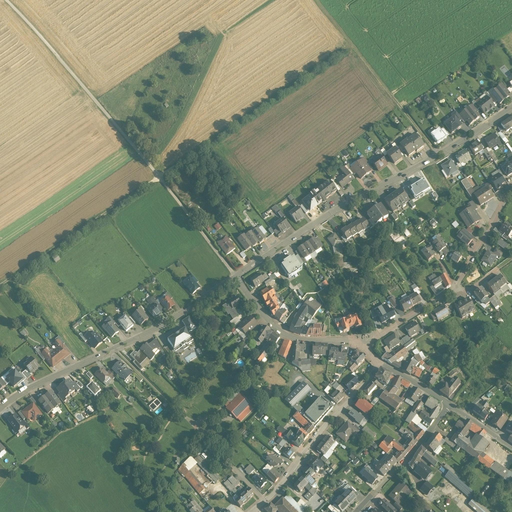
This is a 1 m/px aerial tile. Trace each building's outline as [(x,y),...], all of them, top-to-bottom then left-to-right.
[(501,88),(500,87),(496,91),(504,101),(509,98),(506,94),(501,88)] [(504,101),(496,91),(491,94),(492,95),(497,102),(499,105),(504,101)] [(486,98),(481,101),(489,112),(494,108),(489,101),(486,98)] [(489,112),(481,101),(477,105),(479,109),(485,115),(489,112)] [(476,114),(471,107),(466,111),(474,122),(479,118),(476,114)] [(474,122),(466,111),(461,115),(466,121),(470,125),(474,122)] [(459,117),(455,112),(451,116),(454,119),(454,118),(458,123),(462,120),(459,117)] [(454,119),(444,126),(451,134),(461,127),(458,123),(454,118),(454,119)] [(511,118),(501,126),(504,131),(505,130),(506,132),(511,128),(511,118)] [(448,136),(443,129),(440,131),(446,138),(448,136)] [(439,130),(435,133),(435,132),(434,132),(430,136),(437,144),(438,144),(441,141),(442,142),(446,139),(440,131),(439,130)] [(408,142),(416,151),(415,151),(416,153),(417,152),(416,152),(423,147),(424,147),(419,141),(415,135),(415,136),(408,142)] [(494,135),(484,141),(487,145),(486,145),(489,150),(499,143),(494,135)] [(408,141),(400,146),(399,146),(404,151),(408,157),(409,157),(408,157),(415,151),(416,151),(408,142),(408,141)] [(477,143),(469,148),(475,156),(483,151),(477,143)] [(387,155),(386,155),(387,155),(394,164),(395,164),(399,161),(399,160),(401,159),(396,151),(394,149),(387,155)] [(488,153),(486,150),(482,152),(488,160),(491,158),(488,153)] [(464,151),(458,155),(459,156),(456,158),(459,163),(460,165),(469,159),(464,151)] [(378,158),(375,160),(376,162),(372,164),(378,172),(386,166),(380,158),(379,157),(378,158)] [(450,161),(441,167),(448,178),(457,172),(455,168),(450,161)] [(353,169),(353,170),(356,174),(361,180),(370,172),(366,166),(363,162),(362,162),(353,169)] [(510,164),(508,166),(508,165),(505,167),(505,168),(502,170),(505,175),(506,174),(507,177),(511,173),(511,171),(511,170),(511,164),(510,164)] [(340,171),(345,176),(343,178),(342,177),(336,181),(339,185),(342,188),(347,184),(352,179),(352,180),(353,180),(344,168),(340,171)] [(499,176),(495,178),(495,177),(490,180),(492,185),(497,192),(499,191),(498,190),(500,189),(501,186),(504,184),(500,179),(499,176)] [(415,201),(431,192),(423,180),(408,190),(411,195),(415,201)] [(336,192),(329,182),(318,191),(325,201),(336,192)] [(408,197),(411,195),(408,190),(406,187),(403,190),(408,197)] [(471,189),(466,192),(472,202),(473,202),(476,200),(474,197),(475,196),(471,189)] [(486,189),(481,192),(487,202),(493,199),(488,192),(487,189),(486,189)] [(325,201),(318,191),(313,195),(313,194),(310,197),(317,206),(322,202),(324,204),(326,202),(325,201)] [(400,191),(392,196),(400,208),(408,202),(400,191)] [(487,202),(481,192),(475,196),(474,197),(476,200),(480,206),(487,202)] [(400,208),(392,196),(385,202),(393,213),(400,208)] [(309,213),(317,206),(310,197),(302,203),(303,205),(309,213)] [(472,202),(467,205),(470,210),(472,209),(473,212),(477,209),(473,202),(472,202)] [(309,213),(303,205),(300,208),(306,215),(309,213)] [(276,206),(271,209),(273,211),(274,211),(277,215),(277,214),(280,212),(276,206)] [(388,217),(380,206),(367,215),(370,220),(375,226),(388,217)] [(470,210),(460,216),(468,228),(479,221),(473,212),(472,209),(470,210)] [(298,210),(290,216),(296,223),(303,218),(298,210)] [(358,224),(363,231),(363,232),(364,232),(369,228),(366,224),(363,220),(358,224)] [(283,221),(276,227),(281,234),(282,234),(289,229),(283,221)] [(363,231),(358,224),(357,223),(352,227),(358,234),(357,234),(358,235),(363,232),(363,231)] [(511,230),(509,227),(505,225),(499,232),(503,235),(507,238),(511,234),(511,231),(511,230)] [(276,227),(275,226),(273,228),(276,231),(273,232),(274,234),(278,238),(282,235),(282,234),(281,234),(276,227)] [(352,227),(352,226),(346,230),(352,237),(352,238),(357,234),(358,234),(352,227)] [(346,230),(346,229),(340,233),(343,237),(347,241),(352,237),(346,230)] [(258,230),(255,232),(255,233),(253,235),(259,243),(260,244),(265,240),(258,230)] [(397,230),(393,233),(391,231),(385,235),(387,238),(389,237),(398,250),(407,243),(397,230)] [(469,238),(463,232),(461,234),(460,232),(457,235),(459,237),(457,238),(464,244),(467,246),(472,240),(469,238)] [(253,235),(251,233),(248,236),(249,237),(246,239),(252,247),(253,248),(259,243),(253,235)] [(334,235),(328,240),(332,246),(334,244),(336,247),(337,259),(342,258),(340,243),(334,235)] [(246,239),(244,236),(241,239),(241,240),(239,242),(238,240),(238,241),(246,252),(246,251),(252,247),(246,239)] [(225,237),(217,244),(226,256),(235,249),(225,237)] [(314,239),(308,243),(315,253),(320,249),(318,245),(314,240),(314,239)] [(433,245),(435,247),(439,253),(441,251),(445,248),(439,240),(433,245)] [(509,247),(499,240),(496,244),(506,251),(509,247)] [(315,253),(308,243),(303,247),(309,256),(315,253)] [(309,256),(303,247),(297,250),(301,256),(304,260),(309,256)] [(427,251),(422,255),(428,262),(434,257),(429,251),(428,250),(427,251)] [(496,257),(487,252),(482,262),(487,265),(488,262),(492,264),(496,257)] [(459,254),(457,253),(456,254),(455,253),(453,256),(450,255),(448,257),(451,259),(450,260),(457,264),(461,257),(458,255),(459,254)] [(52,258),(56,263),(60,260),(57,254),(52,258)] [(294,259),(300,267),(303,265),(303,264),(299,258),(298,257),(294,259)] [(288,279),(302,270),(300,267),(294,259),(294,258),(291,260),(290,258),(282,264),(283,265),(281,267),(281,268),(288,279)] [(277,273),(268,279),(270,282),(279,276),(277,273)] [(259,275),(250,281),(255,288),(263,283),(263,282),(259,275)] [(437,280),(431,284),(434,287),(434,288),(442,283),(443,284),(435,290),(438,295),(443,291),(451,286),(445,275),(437,280)] [(198,283),(192,276),(190,278),(191,280),(192,280),(196,285),(198,283)] [(506,285),(500,277),(493,282),(499,290),(506,285)] [(196,285),(192,280),(191,280),(188,282),(187,282),(185,284),(185,286),(192,295),(199,289),(196,285)] [(273,281),(265,286),(267,289),(269,288),(270,290),(273,288),(276,286),(273,281)] [(493,282),(487,287),(493,295),(499,290),(493,282)] [(267,289),(260,294),(265,303),(269,301),(268,300),(273,296),(274,296),(271,292),(270,290),(269,288),(267,289)] [(417,288),(413,291),(415,295),(416,295),(416,296),(421,293),(417,288)] [(487,297),(481,289),(474,295),(478,300),(480,302),(484,299),(487,297)] [(416,296),(416,295),(415,295),(408,299),(412,307),(420,303),(416,296)] [(273,296),(268,300),(269,301),(265,303),(265,304),(267,308),(268,307),(271,311),(276,308),(278,307),(277,306),(276,304),(275,303),(276,302),(277,301),(276,301),(273,296)] [(167,299),(165,301),(164,300),(163,300),(161,302),(161,303),(167,311),(174,306),(170,301),(168,298),(167,299)] [(393,298),(388,301),(391,304),(394,308),(398,305),(393,298)] [(495,303),(492,298),(488,301),(495,309),(498,306),(495,303)] [(232,301),(226,305),(228,307),(228,308),(226,309),(229,315),(229,314),(233,320),(237,318),(238,317),(234,310),(241,305),(237,299),(233,302),(232,301)] [(408,299),(399,304),(401,307),(400,307),(401,309),(402,308),(404,312),(412,307),(408,299)] [(467,299),(455,307),(462,319),(465,317),(465,316),(470,313),(472,313),(475,311),(467,299)] [(307,302),(302,309),(306,313),(312,306),(307,302)] [(321,307),(315,302),(312,306),(318,311),(321,307)] [(162,310),(156,303),(154,305),(155,306),(160,312),(162,310)] [(450,303),(443,306),(447,312),(452,309),(450,303)] [(160,312),(155,306),(148,312),(148,313),(149,314),(150,314),(154,319),(161,313),(160,312)] [(312,306),(306,313),(313,318),(317,312),(318,311),(312,306)] [(443,306),(433,312),(438,321),(448,315),(447,312),(443,306)] [(388,312),(385,307),(383,308),(390,320),(394,317),(390,310),(388,312)] [(276,308),(271,311),(270,311),(274,318),(279,311),(276,308)] [(390,320),(383,308),(375,312),(378,317),(382,324),(390,320)] [(302,309),(295,320),(291,327),(289,332),(300,336),(303,331),(300,330),(301,328),(300,327),(302,322),(306,313),(302,309)] [(281,313),(279,311),(274,318),(279,322),(286,313),(284,311),(283,311),(281,313)] [(311,320),(309,319),(306,324),(310,325),(312,321),(313,322),(319,314),(317,312),(313,318),(311,320)] [(140,313),(134,318),(137,322),(141,326),(148,321),(143,315),(141,313),(140,313)] [(114,322),(110,317),(106,320),(110,325),(111,324),(113,326),(115,324),(114,322)] [(127,320),(125,317),(119,323),(118,323),(120,326),(126,332),(133,326),(127,320)] [(347,318),(347,319),(345,319),(345,320),(348,328),(355,326),(352,318),(352,317),(350,318),(349,317),(348,317),(348,318),(347,318)] [(352,318),(355,326),(356,329),(361,327),(360,322),(358,317),(352,318)] [(188,333),(189,333),(196,329),(189,318),(182,323),(186,329),(188,333)] [(233,320),(230,323),(233,328),(240,322),(237,318),(233,320)] [(242,325),(239,328),(242,332),(253,322),(250,318),(242,325)] [(348,328),(345,320),(340,322),(342,328),(343,333),(349,331),(348,328)] [(240,322),(233,328),(236,331),(239,328),(242,325),(240,322)] [(253,322),(242,332),(245,335),(249,332),(257,326),(253,322)] [(306,324),(302,322),(300,327),(301,328),(300,330),(303,331),(300,336),(306,337),(310,330),(308,329),(310,325),(306,324)] [(415,323),(405,329),(410,338),(420,332),(415,323)] [(107,327),(106,328),(106,331),(112,338),(118,332),(113,326),(111,324),(110,325),(107,327)] [(322,327),(311,327),(311,330),(310,330),(306,337),(320,337),(322,327)] [(263,328),(255,339),(261,343),(265,337),(269,332),(263,328)] [(167,341),(174,351),(181,346),(182,348),(186,346),(185,344),(192,339),(188,333),(186,329),(185,330),(185,329),(167,341)] [(249,332),(245,335),(242,338),(245,342),(252,336),(249,332)] [(102,343),(95,334),(91,337),(88,334),(88,335),(88,334),(85,336),(85,337),(88,341),(94,349),(102,343)] [(279,339),(272,334),(268,340),(271,342),(270,343),(272,344),(273,343),(275,344),(279,339)] [(394,335),(384,342),(388,348),(390,350),(400,343),(399,342),(394,335)] [(64,344),(59,337),(55,340),(57,342),(58,341),(62,346),(64,344)] [(407,337),(402,340),(405,346),(406,345),(410,342),(407,337)] [(284,340),(278,356),(283,359),(285,353),(290,342),(284,340)] [(62,346),(58,341),(57,342),(54,345),(57,348),(57,350),(56,351),(54,352),(61,361),(69,354),(62,346)] [(165,355),(157,341),(154,344),(157,348),(156,349),(164,356),(165,355)] [(414,341),(407,346),(406,345),(405,346),(403,348),(407,353),(416,346),(414,341)] [(146,350),(143,348),(140,351),(147,358),(150,361),(155,357),(151,354),(156,349),(157,348),(154,344),(153,343),(146,350)] [(245,343),(240,348),(245,352),(249,348),(245,343)] [(267,345),(263,350),(268,353),(272,348),(267,345)] [(320,345),(313,345),(312,356),(321,356),(320,352),(320,345)] [(327,346),(320,345),(320,352),(321,356),(329,356),(329,352),(327,352),(327,346)] [(343,349),(341,348),(339,350),(339,351),(337,361),(343,362),(344,362),(345,357),(346,353),(344,352),(344,351),(343,349)] [(390,350),(388,348),(385,351),(387,354),(386,354),(389,358),(393,355),(390,350)] [(393,355),(397,360),(407,353),(403,348),(393,355)] [(263,350),(259,356),(263,360),(268,353),(263,350)] [(339,351),(330,350),(329,352),(329,356),(328,360),(337,361),(339,351)] [(46,359),(42,354),(43,353),(42,351),(37,354),(43,361),(46,359)] [(54,352),(52,354),(51,355),(49,355),(46,351),(43,353),(42,354),(46,359),(53,368),(61,361),(54,352)] [(140,351),(136,355),(134,352),(130,356),(135,361),(139,366),(140,366),(147,358),(140,351)] [(184,358),(188,363),(198,356),(195,351),(184,358)] [(354,355),(350,360),(351,361),(348,364),(351,366),(348,369),(351,372),(357,366),(364,359),(356,351),(353,354),(354,355)] [(299,361),(298,361),(298,360),(298,354),(293,353),(292,364),(298,368),(302,372),(311,371),(309,360),(299,361)] [(393,355),(389,358),(386,354),(381,359),(382,360),(385,361),(391,365),(394,363),(397,360),(393,355)] [(38,367),(31,358),(26,362),(28,364),(24,366),(27,370),(31,374),(38,367)] [(139,366),(135,361),(133,363),(141,371),(143,369),(140,366),(139,366)] [(131,374),(120,362),(112,370),(124,382),(130,375),(131,374)] [(416,367),(407,362),(404,368),(402,371),(410,376),(415,368),(416,367)] [(418,364),(415,368),(411,374),(418,378),(422,372),(425,369),(422,366),(418,364)] [(19,383),(22,380),(18,375),(13,369),(8,373),(10,376),(3,382),(6,385),(9,383),(14,388),(19,383)] [(106,374),(102,369),(95,376),(103,383),(109,377),(106,374)] [(392,376),(380,369),(374,380),(379,383),(386,387),(390,380),(392,381),(394,382),(396,378),(392,376)] [(27,370),(22,374),(26,379),(26,380),(32,375),(31,374),(27,370)] [(115,377),(109,371),(106,374),(109,377),(112,381),(115,377)] [(142,380),(133,371),(131,374),(130,375),(134,379),(135,378),(140,383),(142,380)] [(20,384),(26,379),(22,374),(20,373),(18,375),(22,380),(19,383),(20,384)] [(344,384),(343,384),(348,389),(349,391),(358,383),(352,377),(344,384)] [(436,381),(430,377),(426,383),(432,387),(436,381)] [(402,381),(396,378),(394,382),(391,387),(391,388),(397,391),(398,391),(401,385),(402,381)] [(448,387),(445,385),(440,393),(448,399),(452,394),(460,385),(454,379),(448,387)] [(379,383),(374,380),(363,392),(368,395),(379,383)] [(441,380),(436,387),(439,390),(445,383),(441,380)] [(72,385),(69,381),(63,385),(70,395),(76,391),(76,390),(72,385)] [(339,386),(335,382),(334,383),(330,385),(332,387),(335,390),(339,386)] [(76,385),(75,383),(72,385),(76,390),(76,391),(77,392),(80,390),(76,385)] [(95,386),(92,383),(86,389),(89,392),(88,393),(91,396),(92,395),(95,397),(96,396),(97,397),(100,394),(99,393),(100,392),(98,389),(99,388),(96,385),(95,386)] [(288,398),(285,402),(292,409),(297,404),(310,391),(302,384),(288,398)] [(70,395),(63,385),(57,390),(60,394),(64,399),(65,399),(70,395)] [(330,385),(327,388),(324,392),(327,395),(329,394),(327,392),(332,387),(330,385)] [(339,386),(335,390),(336,392),(330,398),(337,404),(343,398),(339,394),(343,390),(340,386),(339,386)] [(387,390),(379,399),(396,410),(401,404),(392,397),(397,391),(391,388),(391,387),(390,386),(387,390)] [(382,391),(381,390),(377,394),(376,396),(377,397),(379,399),(387,390),(385,388),(382,391)] [(413,389),(407,398),(414,403),(415,403),(417,399),(421,394),(413,389)] [(121,396),(115,390),(112,393),(117,399),(121,396)] [(226,400),(229,402),(231,404),(240,395),(235,391),(226,400)] [(60,404),(51,393),(48,395),(45,397),(54,410),(57,407),(60,404)] [(64,399),(60,394),(57,396),(63,403),(66,401),(65,399),(64,399)] [(227,409),(226,410),(230,414),(228,416),(230,418),(232,416),(237,420),(240,423),(254,409),(240,395),(231,404),(227,409)] [(45,397),(42,400),(39,403),(48,414),(51,412),(54,410),(45,397)] [(428,400),(422,397),(419,401),(419,402),(423,405),(425,406),(428,400)] [(440,403),(430,397),(428,400),(425,406),(432,410),(431,412),(433,413),(432,414),(436,417),(439,413),(438,412),(440,409),(440,403)] [(310,425),(314,429),(333,409),(321,398),(305,415),(302,418),(310,425)] [(371,409),(361,400),(356,407),(363,412),(367,415),(371,409)] [(157,401),(150,408),(153,411),(161,404),(157,401)] [(415,407),(411,413),(405,422),(409,425),(411,423),(415,416),(419,418),(422,413),(419,410),(423,405),(419,402),(415,407)] [(488,405),(483,402),(479,407),(484,410),(488,405)] [(22,413),(26,418),(28,420),(32,417),(35,421),(41,416),(38,412),(39,412),(33,405),(33,404),(32,405),(30,407),(22,413)] [(300,416),(303,413),(304,412),(297,404),(292,409),(297,413),(300,416)] [(477,405),(472,412),(479,417),(480,417),(484,421),(487,417),(482,413),(484,410),(479,407),(477,405)] [(359,425),(364,420),(352,410),(348,415),(355,421),(355,422),(359,425)] [(26,418),(22,413),(21,411),(18,414),(23,421),(26,418)] [(302,418),(300,416),(297,413),(293,417),(307,430),(308,428),(307,428),(310,425),(302,418)] [(429,418),(422,413),(419,418),(421,420),(430,426),(433,421),(429,418)] [(498,414),(494,420),(491,423),(492,424),(493,425),(494,425),(500,429),(505,422),(502,419),(503,418),(498,414)] [(18,419),(15,416),(12,418),(11,418),(9,419),(9,421),(8,422),(12,426),(14,429),(17,433),(18,433),(24,428),(25,427),(21,423),(18,419)] [(419,418),(415,416),(411,423),(416,427),(418,424),(421,420),(419,418)] [(463,426),(459,423),(455,427),(460,430),(457,434),(463,438),(470,428),(473,425),(467,421),(463,426)] [(353,427),(348,423),(343,429),(342,428),(336,435),(345,443),(351,436),(354,438),(358,432),(353,427)] [(416,427),(411,423),(409,425),(418,433),(418,434),(415,436),(419,439),(424,434),(424,433),(416,427)] [(375,436),(362,424),(358,429),(360,430),(371,441),(375,436)] [(426,431),(418,424),(416,427),(424,433),(424,434),(426,431)] [(511,424),(502,437),(511,443),(511,424)] [(314,429),(310,425),(307,428),(308,428),(307,430),(303,432),(308,436),(314,429)] [(486,433),(473,425),(470,428),(478,433),(476,435),(481,439),(486,433)] [(303,432),(301,430),(296,436),(303,442),(308,436),(303,432)] [(303,442),(296,436),(296,437),(288,431),(287,433),(285,435),(286,435),(289,437),(290,436),(294,439),(293,440),(292,439),(291,441),(299,448),(303,442)] [(442,440),(435,434),(430,440),(437,445),(442,440)] [(463,438),(457,434),(451,442),(458,447),(460,448),(464,451),(470,444),(466,441),(463,438)] [(413,439),(409,435),(405,439),(408,441),(414,446),(417,442),(413,439)] [(473,439),(470,443),(470,444),(464,451),(476,461),(481,455),(489,444),(481,439),(476,435),(473,439)] [(330,437),(329,438),(327,437),(322,443),(329,449),(334,443),(331,440),(332,439),(330,437)] [(389,437),(378,447),(387,454),(393,447),(396,443),(389,437)] [(451,442),(446,438),(443,441),(451,447),(454,444),(451,442)] [(430,440),(425,447),(433,453),(438,446),(437,445),(430,440)] [(414,446),(408,441),(402,448),(408,453),(411,450),(414,446)] [(329,449),(322,443),(316,450),(318,451),(317,452),(320,454),(321,453),(324,455),(324,456),(329,449)] [(402,448),(396,443),(393,447),(401,454),(398,457),(402,460),(408,453),(402,448)] [(432,457),(421,447),(417,452),(422,456),(423,456),(431,463),(434,459),(432,457)] [(294,454),(288,449),(283,455),(289,459),(294,454)] [(331,451),(329,449),(324,456),(324,455),(323,457),(327,460),(333,453),(331,451)] [(415,455),(408,467),(414,473),(414,472),(420,465),(417,463),(419,460),(422,456),(417,452),(415,455)] [(494,464),(481,455),(476,461),(484,467),(485,466),(489,470),(494,464)] [(220,479),(198,456),(194,461),(216,484),(220,479)] [(382,465),(381,465),(388,471),(391,468),(392,469),(395,464),(396,462),(394,460),(389,456),(382,465)] [(273,459),(271,457),(266,461),(269,464),(273,468),(276,467),(279,464),(280,463),(276,460),(274,458),(273,459)] [(314,457),(313,458),(312,458),(310,459),(310,460),(306,465),(308,466),(313,471),(308,476),(310,478),(315,473),(316,472),(317,472),(319,471),(319,469),(322,465),(314,457)] [(379,463),(374,469),(383,477),(388,471),(381,465),(382,465),(379,463)] [(431,473),(421,464),(420,465),(414,472),(424,481),(431,473)] [(509,472),(494,464),(489,470),(503,480),(509,472)] [(204,490),(183,465),(179,470),(199,495),(204,490)] [(371,474),(373,472),(366,465),(364,468),(367,470),(371,474)] [(308,466),(302,472),(305,475),(307,476),(308,476),(313,471),(308,466)] [(251,469),(249,467),(244,471),(246,473),(249,476),(254,470),(252,468),(251,469)] [(270,471),(266,467),(264,468),(265,469),(263,471),(267,475),(271,471),(270,471)] [(460,477),(450,469),(448,471),(462,484),(464,482),(459,478),(460,477)] [(377,479),(371,474),(367,470),(361,476),(371,485),(377,479)] [(279,479),(271,471),(267,475),(275,483),(279,479)] [(462,484),(448,471),(445,478),(471,500),(475,495),(462,484)] [(307,476),(305,475),(302,478),(308,484),(311,487),(315,483),(310,478),(308,476),(307,476)] [(266,483),(260,477),(254,482),(261,489),(266,483)] [(302,478),(294,487),(300,493),(305,487),(308,484),(302,478)] [(232,486),(230,483),(226,487),(230,492),(235,488),(232,486)] [(427,483),(420,490),(426,496),(433,488),(427,483)] [(401,484),(389,497),(396,503),(396,504),(405,494),(409,498),(413,494),(401,484)] [(249,490),(246,493),(241,488),(237,491),(242,496),(247,502),(247,501),(252,497),(251,496),(253,494),(249,490)] [(353,496),(348,491),(341,498),(349,505),(356,498),(353,496)] [(309,492),(304,497),(309,501),(311,499),(313,496),(309,492)] [(313,496),(311,499),(314,501),(319,495),(317,493),(313,496)] [(242,496),(235,503),(240,508),(247,502),(242,496)] [(202,511),(191,498),(189,499),(192,503),(186,508),(189,511),(202,511)] [(295,511),(282,498),(274,508),(277,511),(295,511)] [(341,498),(334,505),(340,511),(341,511),(342,511),(349,505),(341,498)] [(487,511),(473,499),(468,505),(475,511),(487,511)] [(395,511),(384,501),(381,503),(379,503),(378,504),(378,505),(379,506),(385,511),(395,511)]
